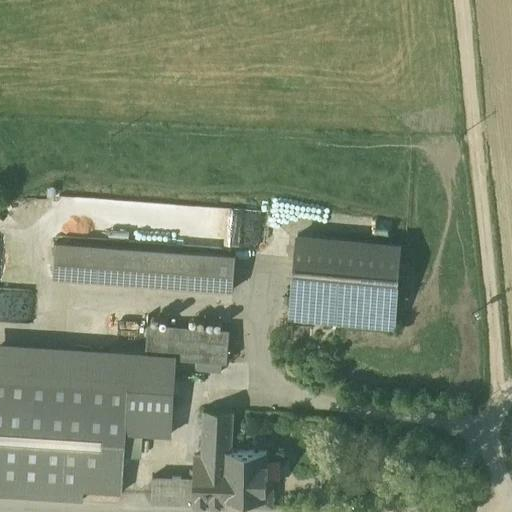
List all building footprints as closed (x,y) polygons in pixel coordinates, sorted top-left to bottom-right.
[(61,194),(60,239),(116,240),(117,195),(61,194)] [(401,242),(298,234),(291,316),(394,325),(401,242)] [(236,257),(56,242),(55,277),(233,292),(236,257)] [(5,310),(30,313),(33,290),(0,284),(0,308),(3,310),(5,310)] [(230,329),(148,323),(146,349),(145,354),(176,357),(227,361),(230,329)] [(176,357),(145,354),(146,349),(0,340),(0,373),(130,382),(127,429),(172,432),(176,357)] [(130,382),(0,373),(0,490),(83,496),(84,486),(123,488),(127,429),(130,382)] [(234,409),(204,408),(204,454),(228,454),(228,446),(232,446),(234,409)] [(232,446),(228,446),(228,454),(227,495),(249,496),(255,502),(266,502),(274,495),(274,484),(267,477),(268,448),(232,446)] [(204,454),(196,453),(196,474),(194,500),(226,501),(227,495),(228,454),(204,454)] [(196,474),(154,473),(153,499),(194,500),(196,474)]
